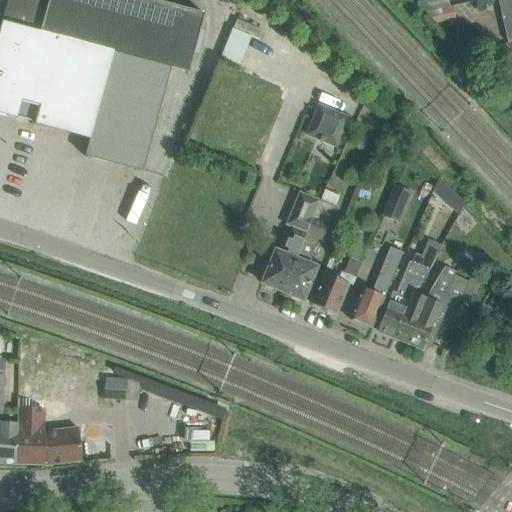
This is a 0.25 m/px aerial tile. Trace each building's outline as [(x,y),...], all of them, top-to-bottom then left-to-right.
[(51,129),(87,0),(48,0),(49,1),(45,0),(7,0),(2,21),(0,29),(0,114),(17,120),(18,118),(35,122),(34,125),(51,129)] [(188,72),(193,53),(204,14),(153,0),(87,0),(51,129),(89,139),(85,157),(143,172),(171,68),(188,72)] [(419,14),(449,7),(447,0),(421,0),(416,1),(419,14)] [(511,15),(503,18),(508,43),(511,41),(511,15)] [(237,64),(247,34),(229,27),(218,58),(237,64)] [(317,104),(305,135),(336,147),(349,116),(317,104)] [(396,185),(383,216),(398,222),(411,191),(396,185)] [(315,212),(320,201),(300,193),(295,204),(286,225),(295,229),(284,254),(276,251),(263,283),(283,292),(315,212)] [(322,240),(330,219),(335,207),(320,201),(315,212),(283,292),(303,300),(316,268),(308,264),(319,238),(322,240)] [(385,312),(377,331),(393,337),(404,310),(410,301),(416,286),(419,288),(443,244),(429,238),(423,255),(417,253),(413,263),(410,262),(396,295),(393,294),(389,305),(388,305),(385,312)] [(354,246),(343,274),(355,279),(350,289),(351,290),(361,263),(360,263),(365,250),(354,246)] [(357,301),(350,319),(372,328),(379,310),(396,269),(403,252),(391,247),(384,264),(372,293),(362,289),(357,301)] [(473,267),(462,262),(457,273),(469,278),(473,267)] [(419,316),(407,343),(423,349),(445,298),(460,304),(469,282),(454,276),(456,272),(445,268),(430,293),(427,299),(426,299),(423,307),(419,316)] [(336,314),(344,295),(348,284),(324,274),(312,304),(336,314)] [(404,310),(393,337),(407,343),(419,316),(423,307),(426,299),(414,294),(416,288),(420,290),(421,288),(419,288),(416,286),(410,301),(404,310)] [(45,371),(58,372),(59,360),(45,360),(45,371)] [(0,366),(0,462),(17,464),(17,424),(1,423),(5,372),(5,367),(0,366)] [(124,401),(126,385),(105,383),(104,398),(124,401)] [(17,424),(17,464),(46,465),(58,464),(82,461),(80,441),(79,428),(44,432),(45,399),(18,398),(17,398),(17,424)]
